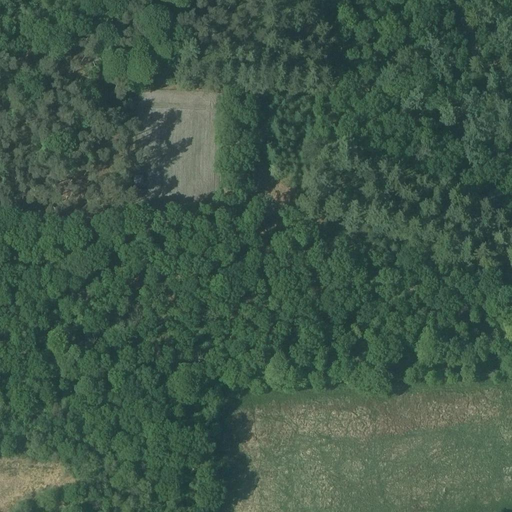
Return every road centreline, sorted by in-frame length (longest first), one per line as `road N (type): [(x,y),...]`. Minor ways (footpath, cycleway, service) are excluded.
road 1 (track): [(511,109),(175,91),(186,0)]
road 2 (track): [(175,91),(130,88),(130,169)]
